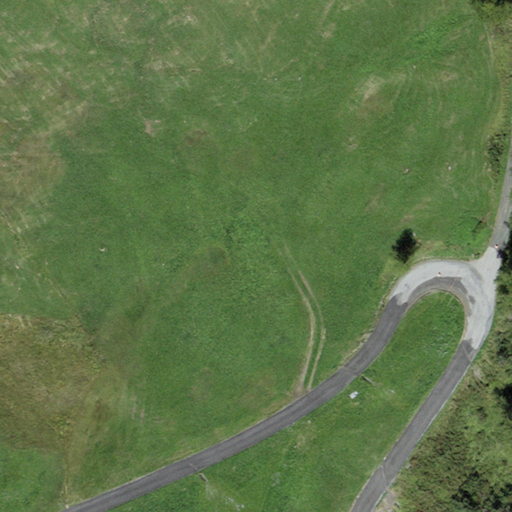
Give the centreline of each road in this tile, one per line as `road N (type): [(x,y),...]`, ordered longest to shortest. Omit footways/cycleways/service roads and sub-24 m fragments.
road 1 (track): [(471,298),(447,270),(421,271),(400,283),(364,348),(315,389),(74,511)]
road 2 (track): [(352,511),(442,376),(471,298)]
road 3 (track): [(511,142),(471,298)]
